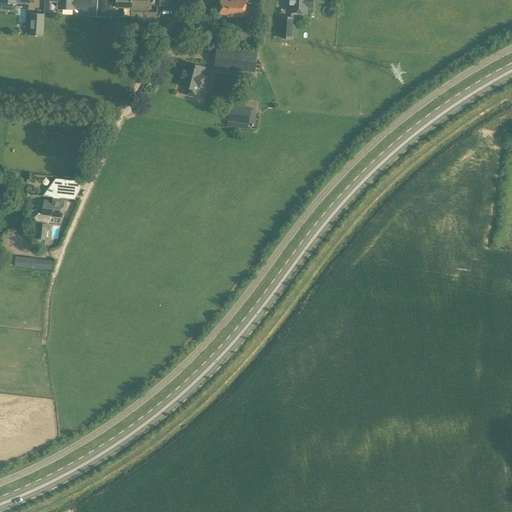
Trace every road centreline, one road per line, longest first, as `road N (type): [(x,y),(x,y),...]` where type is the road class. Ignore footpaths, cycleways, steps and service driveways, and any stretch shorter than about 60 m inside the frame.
road 1 (secondary): [(511,66),(417,126),(360,178),(230,339),(161,405),(100,449),(0,500)]
road 2 (secondary): [(0,508),(79,471),(177,402),(226,355),(360,188),(434,124),(511,76)]
road 3 (residential): [(82,204),(184,0)]
